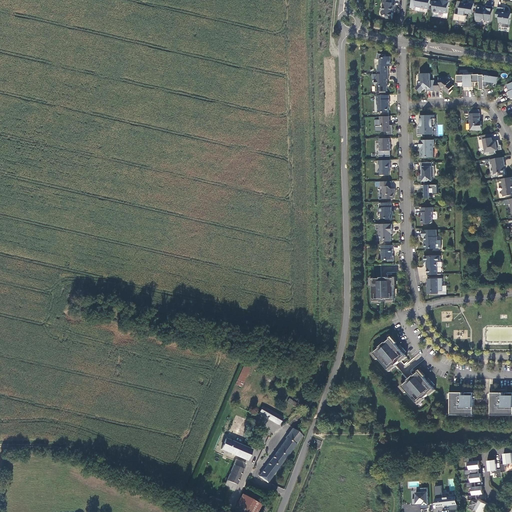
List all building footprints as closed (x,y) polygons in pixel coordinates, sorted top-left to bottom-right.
[(392,0),(384,0),(384,1),(383,6),(384,7),(383,10),(382,11),(382,14),(383,15),(386,16),(386,18),(392,19),(393,13),(393,12),(393,9),(394,9),(394,5),(392,5),(392,0)] [(416,0),(415,6),(421,7),(421,8),(429,9),(430,0),(416,0)] [(448,13),(449,0),(443,0),(443,1),(439,1),(439,2),(434,1),(433,12),(439,13),(439,12),(448,13)] [(469,4),(458,2),(457,7),(460,8),(459,15),(455,14),(454,21),(466,22),(467,16),(465,16),(466,14),(473,15),(475,4),(469,3),(469,4)] [(483,6),(478,5),(476,20),(477,22),(481,22),(482,21),(482,20),(492,22),(494,7),(487,6),(486,8),(483,8),(483,6)] [(505,8),(498,7),(496,17),(500,18),(499,23),(503,23),(502,27),(510,28),(511,14),(509,13),(509,12),(505,11),(505,8)] [(378,65),(378,74),(389,74),(389,68),(387,68),(387,66),(389,66),(392,66),(391,57),(386,57),(386,55),(378,54),(377,59),(380,60),(381,65),(378,65)] [(420,74),(420,84),(416,88),(421,93),(425,89),(427,89),(427,91),(435,91),(435,80),(431,81),(430,73),(420,74)] [(457,75),(458,83),(464,83),(465,90),(469,90),(469,73),(464,73),(464,75),(457,75)] [(473,73),(469,73),(469,90),(474,90),(473,82),(480,82),(480,75),(480,74),(473,75),(473,73)] [(378,74),(377,74),(377,79),(375,79),(375,85),(377,86),(377,92),(388,91),(388,87),(389,86),(387,84),(387,79),(389,79),(389,74),(378,74)] [(484,75),(480,75),(480,82),(480,90),(485,89),(485,82),(497,84),(498,77),(486,75),(486,76),(484,76),(484,75)] [(445,77),(439,77),(439,80),(435,80),(435,91),(440,91),(440,87),(442,87),(444,89),(443,90),(449,94),(453,90),(451,89),(454,86),(450,82),(451,81),(445,77)] [(389,95),(377,95),(377,100),(377,104),(378,105),(379,113),(389,112),(389,105),(389,95)] [(480,113),(470,114),(470,124),(471,130),(477,130),(477,131),(482,130),(482,125),(481,125),(481,121),(480,121),(480,113)] [(435,115),(420,116),(420,124),(421,124),(422,127),(421,128),(419,128),(418,128),(418,129),(418,137),(423,136),(423,135),(429,134),(429,132),(434,131),(433,127),(436,127),(436,119),(435,119),(435,115)] [(390,116),(380,117),(380,120),(383,120),(383,132),(385,132),(385,134),(393,134),(393,125),(389,125),(389,121),(390,121),(390,116)] [(489,152),(490,155),(496,154),(496,151),(502,150),(501,145),(500,145),(500,144),(499,143),(497,143),(497,142),(493,143),(492,134),(481,136),(482,140),(479,140),(480,147),(481,147),(486,151),(489,151),(489,152)] [(379,151),(380,157),(391,156),(391,151),(390,138),(380,139),(380,151),(379,151)] [(435,140),(420,140),(421,148),(422,148),(422,152),(421,152),(421,158),(434,157),(434,148),(435,147),(435,140)] [(504,157),(491,160),(491,164),(493,164),(495,174),(499,174),(500,176),(505,175),(504,167),(505,166),(504,157)] [(380,165),(381,175),(390,175),(390,169),(391,169),(391,164),(391,160),(379,160),(379,165),(380,165)] [(432,162),(421,163),(421,175),(419,175),(419,180),(423,180),(423,181),(429,181),(429,177),(433,177),(435,177),(435,166),(432,166),(432,162)] [(511,177),(502,179),(504,190),(502,190),(504,197),(511,195),(511,177)] [(391,181),(381,182),(381,187),(383,187),(383,199),(394,199),(394,194),(395,194),(395,189),(391,189),(390,188),(390,186),(391,186),(391,181)] [(438,185),(422,185),(422,189),(425,188),(425,198),(431,198),(431,193),(434,193),(434,194),(439,194),(438,185)] [(392,203),(379,203),(380,207),(379,208),(379,213),(381,212),(381,219),(386,218),(388,220),(393,219),(393,215),(394,214),(394,212),(392,212),(392,207),(392,203)] [(434,207),(422,208),(422,218),(422,219),(422,224),(431,224),(432,222),(432,212),(434,212),(434,207)] [(393,224),(376,224),(376,230),(379,230),(379,235),(381,235),(381,240),(386,240),(386,241),(392,241),(392,234),(393,234),(393,224)] [(434,230),(423,230),(423,237),(425,237),(425,244),(424,245),(424,248),(426,249),(437,248),(436,242),(438,241),(438,237),(437,237),(437,233),(434,234),(434,230)] [(393,245),(382,245),(382,255),(383,260),(388,260),(388,261),(394,261),(394,256),(393,256),(393,253),(393,245)] [(441,256),(424,256),(424,263),(427,263),(428,275),(438,275),(438,262),(441,262),(441,256)] [(380,278),(373,278),(373,301),(381,300),(381,301),(389,301),(389,300),(395,300),(395,298),(398,298),(398,293),(395,293),(395,289),(395,278),(388,278),(388,277),(380,277),(380,278)] [(443,278),(428,279),(428,284),(430,284),(430,287),(428,287),(428,294),(439,294),(439,291),(443,291),(443,278)] [(380,348),(374,352),(389,369),(395,365),(401,360),(406,355),(404,353),(406,352),(403,348),(401,349),(398,346),(391,338),(386,343),(385,342),(379,347),(380,348)] [(244,387),(250,366),(243,364),(236,385),(244,387)] [(427,380),(420,371),(414,376),(414,375),(408,380),(408,381),(403,386),(417,403),(423,398),(424,398),(430,393),(429,393),(434,388),(433,387),(435,385),(431,381),(429,383),(427,380)] [(463,392),(452,392),(452,414),(474,414),(474,393),(467,392),(467,395),(463,395),(463,392)] [(503,393),(492,393),(492,414),(511,414),(511,392),(507,393),(507,395),(503,395),(503,393)] [(296,404),(288,398),(286,400),(294,406),(296,404)] [(279,425),(283,418),(263,406),(259,413),(279,425)] [(262,424),(253,421),(250,428),(249,428),(249,430),(258,433),(262,424)] [(259,477),(268,483),(303,436),(292,428),(285,438),(286,438),(284,443),(285,443),(259,477)] [(251,450),(221,438),(217,447),(247,459),(251,450)] [(504,454),(505,464),(501,464),(501,469),(502,472),(506,472),(506,466),(509,466),(509,464),(511,463),(511,454),(511,453),(504,454)] [(480,461),(473,461),(472,457),(464,458),(465,462),(467,462),(468,466),(470,466),(471,470),(474,469),(481,469),(480,461)] [(246,463),(235,459),(224,487),(233,490),(234,491),(246,463)] [(496,460),(488,461),(489,471),(493,471),(493,473),(497,473),(498,477),(502,477),(502,472),(501,469),(497,469),(496,460)] [(481,473),(474,474),(474,469),(471,470),(466,470),(466,475),(471,475),(472,482),(475,482),(482,481),(481,473)] [(483,486),(476,487),(475,482),(472,482),(467,483),(468,488),(473,487),(473,495),(477,495),(484,494),(483,486)] [(458,510),(457,497),(443,498),(442,486),(435,487),(437,506),(441,507),(450,506),(450,511),(458,510)] [(421,504),(421,510),(429,509),(427,488),(421,489),(421,493),(416,493),(417,499),(413,499),(413,506),(419,505),(418,504),(421,504)] [(246,493),(237,510),(241,511),(251,511),(258,500),(246,493)] [(469,509),(473,511),(478,511),(479,511),(480,511),(482,511),(487,504),(480,500),(478,504),(473,502),(469,509)]
